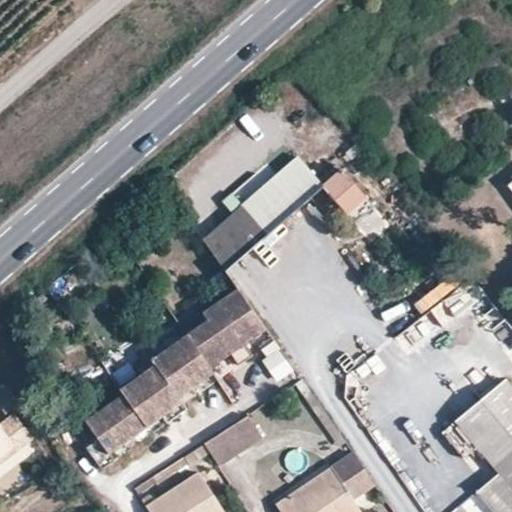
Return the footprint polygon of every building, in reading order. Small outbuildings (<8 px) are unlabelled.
[(202,239),(237,288),(244,299),(339,219),(348,227),(372,205),(341,167),(321,184),(297,155),(201,238),(202,239)] [(405,355),(483,295),(473,282),(395,342),(405,355)] [(185,334),(149,358),(153,364),(180,402),(194,393),(190,386),(212,370),(208,368),(227,353),(236,364),(251,353),(244,343),(265,328),(244,299),(237,288),(201,313),(207,319),(196,325),(199,329),(189,337),(185,334)] [(171,416),(184,407),(180,402),(153,364),(118,387),(125,398),(114,407),(108,400),(83,419),(94,437),(83,446),(98,467),(111,457),(107,450),(166,410),(171,416)] [(345,456),(352,452),(300,379),(293,383),(345,456)] [(454,422),(498,475),(477,492),(492,511),(511,511),(511,387),(506,379),(454,422)] [(30,437),(12,413),(0,423),(0,453),(12,443),(17,447),(30,437)] [(245,414),(201,443),(217,466),(260,438),(245,414)] [(361,511),(353,498),(373,484),(369,478),(352,452),(345,456),(275,504),(280,511),(361,511)] [(148,511),(223,511),(197,472),(145,507),(148,511)]
